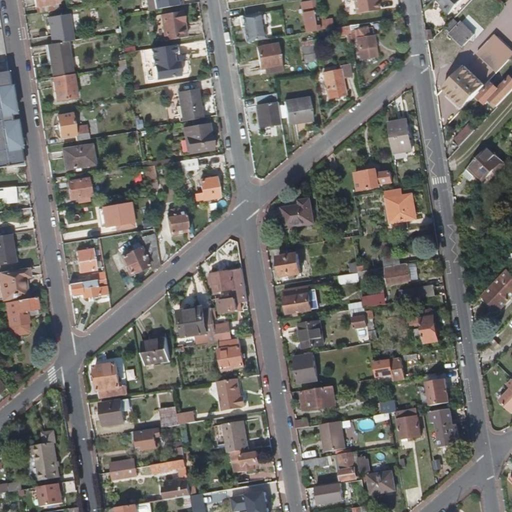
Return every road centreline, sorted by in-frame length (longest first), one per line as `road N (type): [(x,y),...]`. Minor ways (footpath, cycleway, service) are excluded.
road 1 (residential): [(484,462),(420,66)]
road 2 (residential): [(68,361),(5,0)]
road 3 (residential): [(246,209),(298,511)]
road 4 (residential): [(68,361),(246,209)]
road 5 (residential): [(246,209),(420,66)]
road 6 (residential): [(212,0),(246,209)]
road 7 (residential): [(68,361),(93,511)]
